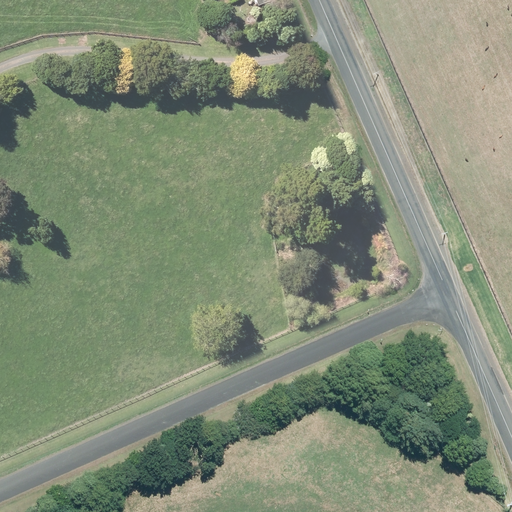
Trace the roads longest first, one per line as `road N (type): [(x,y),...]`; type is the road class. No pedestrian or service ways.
road 1 (unclassified): [(0,491),(447,291)]
road 2 (unclassified): [(318,0),(447,291)]
road 3 (unclassified): [(447,291),(511,437)]
